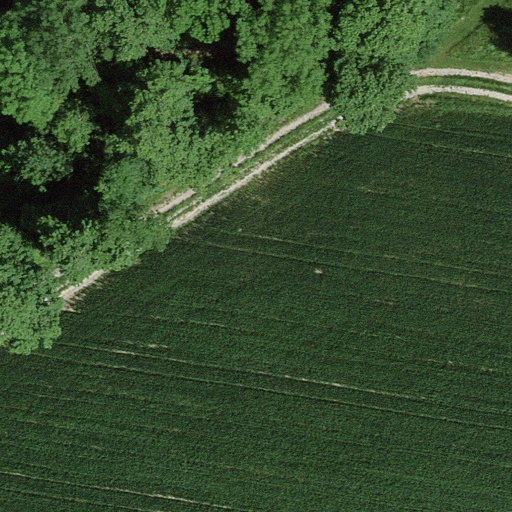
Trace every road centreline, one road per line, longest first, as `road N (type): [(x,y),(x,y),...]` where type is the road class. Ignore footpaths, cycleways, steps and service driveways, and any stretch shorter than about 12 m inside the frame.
road 1 (track): [(511,89),(394,81),(239,45),(0,49)]
road 2 (track): [(0,323),(394,81)]
